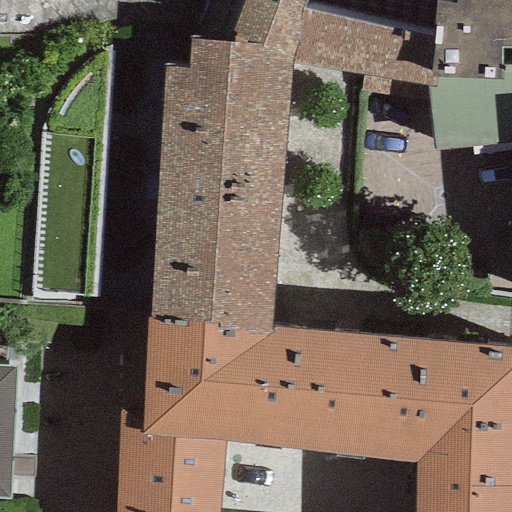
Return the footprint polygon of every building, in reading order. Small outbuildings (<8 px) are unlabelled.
[(270,332),(270,327),(293,64),(363,76),(360,90),(427,102),(427,86),(431,87),(431,77),(431,38),(305,9),(307,0),(204,0),(189,37),(190,68),(163,66),(147,319),(216,323),(215,331),(270,332)] [(511,143),(511,0),(455,0),(454,5),(434,2),(431,38),(431,77),(431,87),(427,86),(427,102),(433,151),(511,143)] [(41,134),(31,299),(73,300),(74,296),(95,296),(112,44),(93,55),(74,74),(58,96),(47,111),(41,134)] [(142,412),(141,436),(224,441),(413,463),(511,464),(511,349),(270,327),(270,332),(215,331),(216,323),(147,319),(142,412)] [(0,496),(8,497),(14,368),(0,366),(0,496)] [(114,511),(219,511),(224,441),(141,436),(142,412),(119,410),(114,511)] [(511,511),(511,464),(413,463),(412,511),(511,511)]
